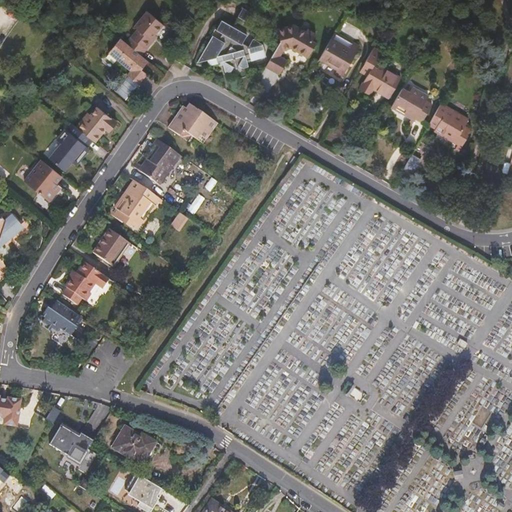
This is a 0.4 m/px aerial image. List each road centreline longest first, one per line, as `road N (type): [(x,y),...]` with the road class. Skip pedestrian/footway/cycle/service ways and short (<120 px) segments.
road 1 (residential): [(511,235),(457,229),(208,90),(186,86),(160,101),(14,317),(6,374)]
road 2 (residential): [(234,447),(191,422),(98,390),(6,374)]
